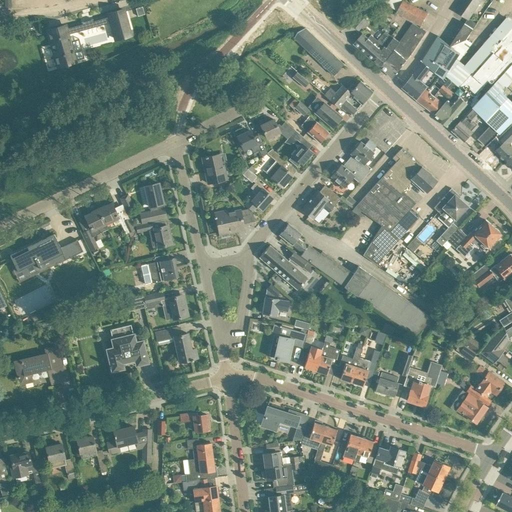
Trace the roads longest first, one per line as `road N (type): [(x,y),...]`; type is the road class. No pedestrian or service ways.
road 1 (residential): [(491,453),(253,376),(226,378)]
road 2 (residential): [(0,432),(226,378)]
road 3 (residential): [(388,90),(242,257)]
road 4 (residential): [(0,226),(169,142)]
road 5 (tertiary): [(511,206),(388,90)]
road 6 (residential): [(244,511),(226,378)]
road 7 (residential): [(202,266),(169,142)]
